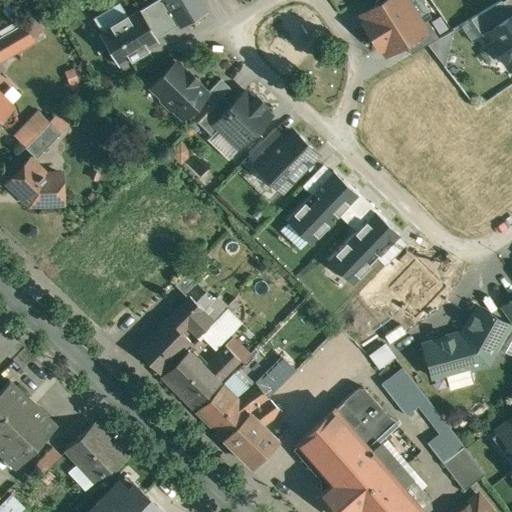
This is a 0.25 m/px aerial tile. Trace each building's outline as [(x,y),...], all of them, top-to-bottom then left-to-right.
[(164,0),(157,0),(139,11),(154,37),(178,22),(164,0)] [(164,0),(178,22),(179,24),(205,9),(199,0),(164,0)] [(383,0),(382,1),(369,9),(370,12),(369,19),(364,22),(380,48),(391,41),(398,43),(400,46),(420,33),(426,29),(422,23),(407,0),(383,0)] [(511,13),(502,0),(500,0),(471,18),(483,35),(487,32),(487,31),(511,13)] [(138,9),(100,32),(118,63),(156,40),(154,37),(139,11),(138,9)] [(511,13),(487,31),(487,32),(493,41),(492,47),(499,56),(505,57),(511,67),(511,66),(511,13)] [(24,25),(23,23),(6,33),(16,51),(33,41),(31,38),(44,30),(36,18),(24,25)] [(439,37),(428,19),(422,23),(426,29),(420,33),(427,44),(439,37)] [(445,67),(453,30),(439,37),(427,44),(445,67)] [(420,33),(405,43),(411,53),(427,44),(420,33)] [(188,73),(176,62),(152,86),(164,98),(163,99),(172,108),(173,106),(185,117),(206,96),(208,93),(208,92),(197,82),(198,80),(190,72),(188,73)] [(0,98),(15,84),(0,68),(0,98)] [(221,78),(208,92),(208,93),(206,96),(214,104),(223,96),(231,87),(221,78)] [(232,104),(215,122),(220,126),(241,146),(271,115),(262,106),(265,103),(257,96),(254,99),(246,90),(232,104)] [(214,104),(198,121),(212,135),(220,126),(215,122),(232,104),(223,96),(214,104)] [(12,116),(7,110),(0,116),(0,119),(5,124),(12,116)] [(50,121),(39,110),(27,123),(38,133),(50,121)] [(38,133),(26,146),(37,157),(62,132),(51,121),(50,121),(38,133)] [(275,128),(250,154),(260,164),(285,138),(275,128)] [(260,164),(258,165),(282,189),(317,153),(293,130),(260,164)] [(30,159),(8,182),(31,204),(56,202),(63,196),(61,174),(46,175),(30,159)] [(310,193),(331,171),(323,164),(302,185),(310,193)] [(286,219),(311,242),(358,193),(332,169),(331,171),(310,193),(286,219)] [(328,259),(353,283),(377,258),(397,236),(399,233),(374,210),(328,259)] [(405,244),(397,236),(377,258),(385,265),(405,244)] [(192,267),(176,283),(185,293),(202,276),(192,267)] [(218,294),(204,309),(215,319),(229,305),(218,294)] [(189,295),(137,349),(160,371),(191,339),(183,330),(188,325),(198,336),(215,319),(204,309),(189,295)] [(511,299),(503,306),(511,317),(511,299)] [(509,324),(479,307),(465,333),(425,345),(434,377),(487,362),(509,324)] [(215,319),(198,336),(200,338),(204,335),(216,347),(229,333),(215,319)] [(372,366),(389,356),(380,343),(364,353),(372,366)] [(188,349),(163,374),(194,406),(240,359),(226,345),(205,365),(188,349)] [(484,474),(409,377),(389,393),(463,490),(484,474)] [(56,423),(10,379),(0,389),(0,446),(18,463),(56,423)] [(239,401),(222,385),(197,409),(225,436),(269,398),(256,382),(239,395),(242,398),(239,401)] [(398,424),(363,387),(358,387),(344,400),(375,434),(380,440),(398,424)] [(269,398),(225,436),(253,464),(277,439),(261,422),(264,419),(267,422),(282,411),(269,398)] [(380,440),(375,434),(344,400),(299,440),(333,480),(321,491),(335,507),(334,511),(335,511),(358,511),(360,511),(414,511),(431,498),(380,440)] [(511,417),(496,429),(511,449),(511,417)] [(94,421),(66,447),(94,479),(125,453),(94,421)] [(53,447),(37,464),(45,472),(61,454),(53,447)] [(126,485),(118,477),(84,511),(161,511),(164,509),(132,479),(126,485)] [(5,493),(0,497),(0,511),(12,511),(19,505),(5,493)] [(491,511),(479,494),(455,511),(491,511)]
